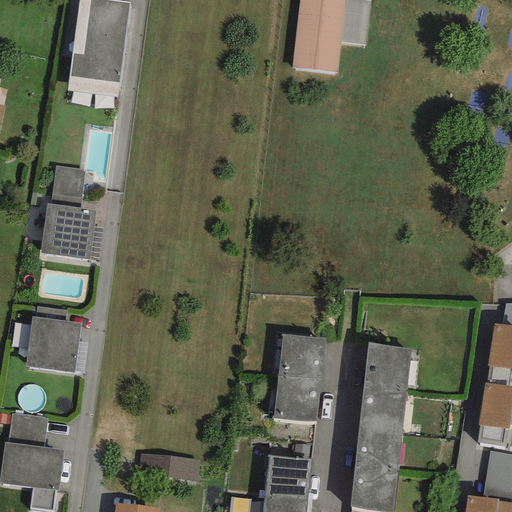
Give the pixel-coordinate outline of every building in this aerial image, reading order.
[(109,0),(77,0),(66,91),(117,98),(129,3),(117,1),(109,0)] [(348,0),(302,0),(293,83),(338,88),(348,0)] [(55,167),(50,205),(79,209),(84,170),(55,167)] [(50,205),(46,204),(40,254),(88,260),(95,211),(79,209),(50,205)] [(37,307),(35,318),(64,321),(66,311),(37,307)] [(35,318),(31,317),(24,367),(73,373),(80,324),(64,321),(35,318)] [(511,326),(493,324),(487,365),(511,369),(511,326)] [(281,334),(276,375),(320,380),(324,338),(281,334)] [(410,349),(367,343),(362,389),(404,393),(410,349)] [(320,380),(276,375),(272,418),(315,423),(320,380)] [(511,387),(483,383),(477,425),(507,430),(510,415),(511,415),(511,387)] [(400,438),(404,393),(362,389),(358,433),(400,438)] [(11,414),(7,443),(43,448),(47,419),(11,414)] [(396,475),(400,438),(358,433),(353,470),(396,475)] [(7,443),(3,443),(0,467),(0,482),(32,487),(30,509),(52,511),(54,490),(57,491),(62,451),(43,448),(7,443)] [(511,455),(489,451),(481,497),(497,500),(497,501),(511,503),(511,455)] [(199,462),(140,455),(138,476),(196,483),(199,462)] [(310,460),(268,455),(263,496),(305,501),(310,460)] [(387,511),(392,511),(396,475),(353,470),(349,508),(387,511)] [(481,497),(466,495),(463,511),(511,511),(511,503),(497,501),(497,500),(481,497)] [(304,511),(305,501),(263,496),(261,511),(304,511)] [(158,511),(158,509),(114,503),(113,511),(158,511)]
